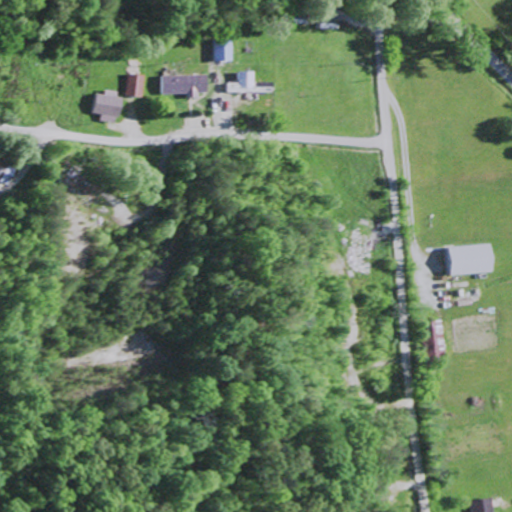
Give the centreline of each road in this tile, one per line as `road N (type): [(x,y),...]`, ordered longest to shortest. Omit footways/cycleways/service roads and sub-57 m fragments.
road 1 (residential): [(429,511),(381,0)]
road 2 (residential): [(390,143),(266,136),(130,142),(0,125)]
